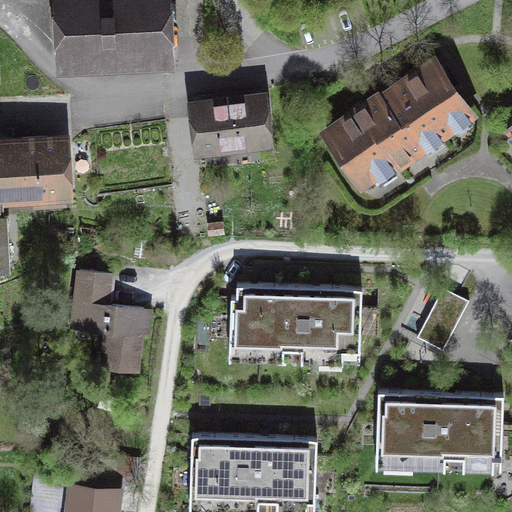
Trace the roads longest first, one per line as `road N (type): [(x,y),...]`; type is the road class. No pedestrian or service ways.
road 1 (residential): [(511,257),(248,249),(207,262),(177,314),(146,511)]
road 2 (residential): [(94,96),(342,56),(453,0)]
